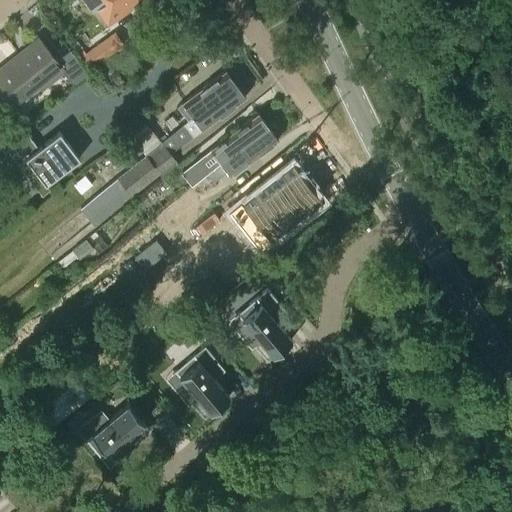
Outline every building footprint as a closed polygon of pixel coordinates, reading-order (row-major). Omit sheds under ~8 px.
[(82,0),(92,13),(97,10),(108,25),(124,14),(121,10),(134,0),(82,0)] [(115,33),(91,50),(99,61),(123,44),(115,33)] [(38,39),(0,69),(0,81),(17,102),(39,84),(42,87),(63,70),(75,85),(78,83),(87,75),(70,53),(60,61),(58,63),(38,39)] [(202,110),(236,85),(225,70),(177,106),(188,121),(202,110)] [(245,97),(236,85),(202,110),(188,121),(184,125),(193,136),(245,97)] [(223,138),(182,171),(193,185),(222,162),(234,153),(268,127),(257,113),(223,138)] [(145,149),(159,141),(146,121),(133,130),(145,149)] [(234,153),(222,162),(231,175),(244,165),(278,140),(268,127),(234,153)] [(45,184),(80,158),(59,131),(38,147),(27,133),(6,149),(18,164),(26,158),(45,184)] [(128,134),(106,152),(107,153),(121,169),(143,151),(128,134)] [(100,191),(98,192),(112,210),(131,196),(160,173),(146,154),(117,178),(106,186),(100,191)] [(254,220),(310,179),(308,176),(305,178),(293,161),(239,200),(254,220)] [(84,175),(73,185),(80,194),(92,185),(84,175)] [(310,179),(254,220),(268,240),(321,201),(309,184),(312,182),(310,179)] [(167,252),(156,238),(134,255),(145,269),(167,252)] [(93,247),(86,239),(72,251),(78,259),(93,247)] [(268,288),(237,314),(253,332),(260,340),(254,345),(266,360),(291,339),(276,320),(269,312),(279,303),(268,288)] [(205,345),(175,371),(179,375),(185,383),(195,395),(197,397),(191,402),(204,417),(210,412),(229,396),(214,378),(206,369),(217,360),(205,345)] [(96,411),(76,428),(101,458),(128,435),(133,441),(148,428),(144,422),(127,403),(114,414),(105,422),(96,411)] [(45,497),(79,476),(68,457),(34,478),(45,497)]
